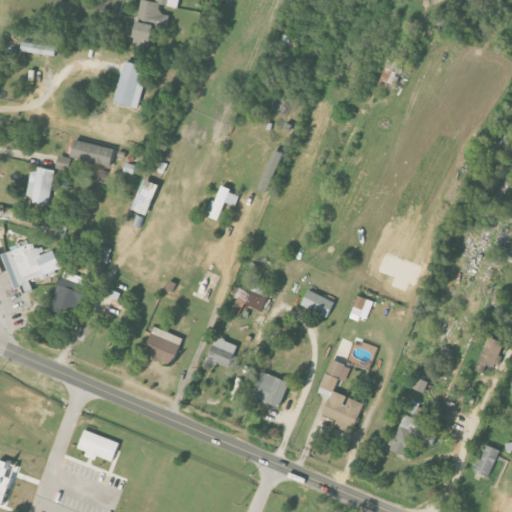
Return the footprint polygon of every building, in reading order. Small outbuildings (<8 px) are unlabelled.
[(181,0),(157,0),(157,2),(142,0),(139,21),(138,21),(134,46),(151,48),(154,28),(168,30),(170,15),(160,14),(162,6),(180,8),(181,0)] [(58,46),(24,43),(23,53),(57,56),(58,46)] [(405,66),(388,59),(380,81),(397,88),(405,66)] [(140,109),(145,85),(142,84),(146,67),(125,62),(116,103),(140,109)] [(113,165),(115,147),(75,143),(73,160),(113,165)] [(286,155),(277,151),(258,189),(267,193),(286,155)] [(69,172),(72,159),(60,156),(57,169),(69,172)] [(28,203),(50,206),(55,171),(33,168),(28,203)] [(148,217),(161,186),(146,180),(133,211),(148,217)] [(240,196),(231,193),(233,190),(222,186),(210,218),(219,221),(226,203),(236,207),(240,196)] [(5,255),(21,296),(34,291),(30,281),(60,269),(53,250),(45,253),(43,247),(34,250),(30,240),(11,247),(13,252),(5,255)] [(88,270),(103,276),(113,250),(97,244),(88,270)] [(85,288),(88,278),(62,272),(52,311),(74,316),(77,302),(88,304),(92,289),(85,288)] [(241,314),(245,305),(264,312),(269,298),(254,292),(254,293),(236,286),(227,309),(241,314)] [(302,306),(329,317),(336,302),(309,290),(302,306)] [(352,315),(364,319),(366,312),(371,314),(375,301),(358,296),(352,315)] [(154,358),(173,366),(185,338),(156,327),(146,351),(156,354),(154,358)] [(487,363),(498,366),(505,341),(488,336),(478,370),(485,372),(487,363)] [(210,360),(232,366),(238,343),(216,337),(210,360)] [(365,403),(349,397),(349,396),(335,391),(346,363),(332,359),(320,392),(330,396),(324,414),(338,419),(335,426),(354,432),(365,403)] [(254,396),(281,407),(291,382),(264,371),(254,396)] [(414,389),(425,393),(429,381),(419,377),(414,389)] [(408,411),(418,414),(421,403),(412,400),(408,411)] [(423,427),(425,421),(405,413),(391,449),(408,456),(415,438),(434,446),(439,434),(423,427)] [(121,442),(86,429),(79,448),(88,451),(86,455),(97,460),(98,456),(114,462),(121,442)] [(476,471),(492,476),(500,448),(484,444),(476,471)]
